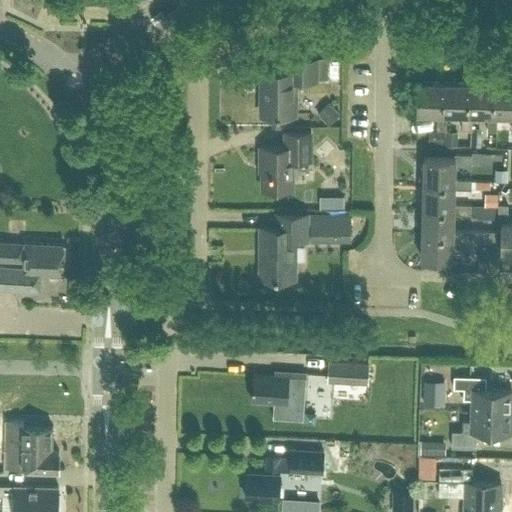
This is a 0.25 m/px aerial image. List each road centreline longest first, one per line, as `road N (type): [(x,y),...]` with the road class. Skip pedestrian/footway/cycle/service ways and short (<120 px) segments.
road 1 (residential): [(172,303),(186,296),(195,268),(199,83),(154,15)]
road 2 (residential): [(384,277),(385,0)]
road 3 (tertiary): [(107,311),(102,138),(71,77)]
road 4 (residential): [(166,511),(172,303)]
road 5 (tertiary): [(104,511),(107,311)]
